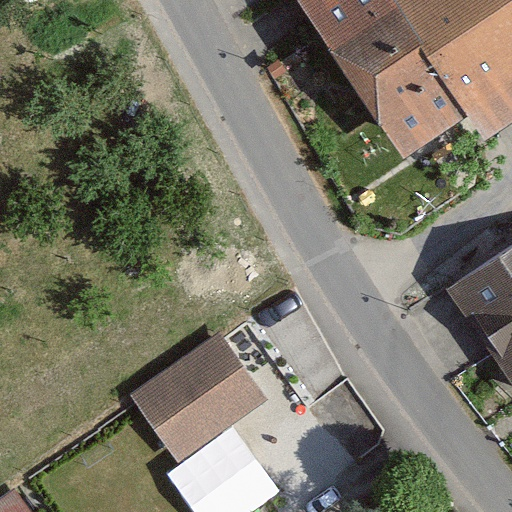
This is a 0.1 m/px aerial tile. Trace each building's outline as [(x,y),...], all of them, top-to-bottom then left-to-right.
[(477,118),(398,0),(292,0),(311,28),(403,167),(477,118)] [(511,0),(398,0),(477,118),(485,131),(511,113),(511,0)] [(511,254),(453,294),(496,360),(511,383),(511,254)] [(179,465),(268,397),(219,334),(131,402),(179,465)] [(0,511),(29,511),(16,492),(0,503),(0,511)]
